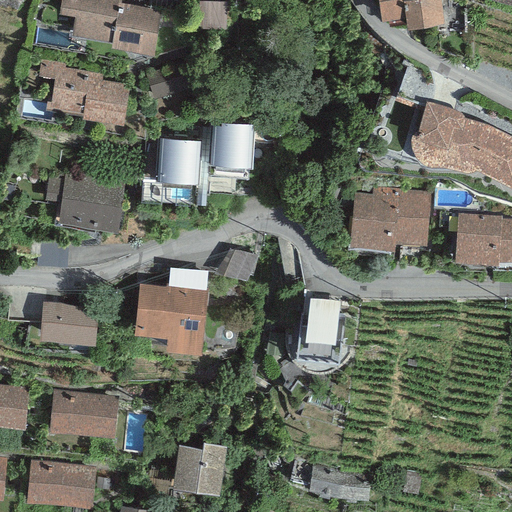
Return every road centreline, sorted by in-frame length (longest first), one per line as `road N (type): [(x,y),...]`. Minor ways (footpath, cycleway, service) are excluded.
road 1 (residential): [(0,275),(80,278),(265,218),(299,230),(325,278),(340,285),(511,288)]
road 2 (residential): [(511,97),(421,54),(364,0)]
